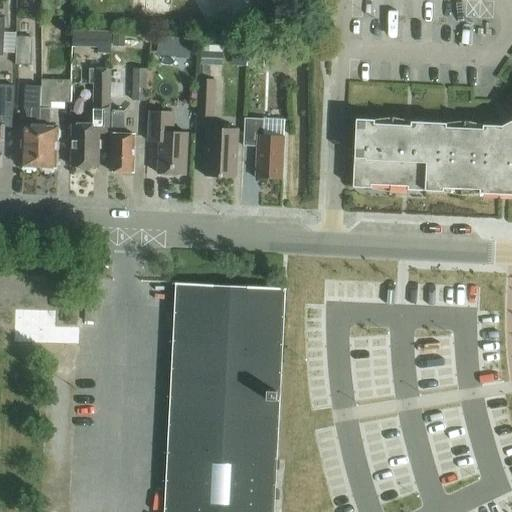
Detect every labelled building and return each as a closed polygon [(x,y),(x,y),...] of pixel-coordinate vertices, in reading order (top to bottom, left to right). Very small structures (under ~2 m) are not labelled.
[(74,50),(112,47),(111,27),(73,29),(74,50)] [(32,66),(33,37),(18,36),(16,66),(32,66)] [(224,45),(202,44),(201,65),(203,65),(202,79),(199,79),(198,116),(215,117),(216,80),(210,80),(211,65),(223,65),(224,45)] [(148,69),(134,68),(133,100),(147,101),(148,69)] [(112,70),(90,69),(90,84),(95,84),(94,126),(73,125),(72,167),(77,167),(81,172),(90,172),(94,168),(99,168),(99,135),(111,135),(112,70)] [(41,108),(39,168),(43,168),(45,170),(51,171),(54,168),(57,168),(59,126),(50,126),(51,102),(71,103),(71,81),(42,80),(41,87),(41,108)] [(0,86),(0,167),(4,167),(5,142),(4,142),(5,128),(13,129),(15,87),(0,86)] [(41,108),(41,87),(26,86),(25,109),(30,125),(22,125),(20,167),(25,167),(27,170),(33,170),(35,167),(39,168),(41,108)] [(134,172),(136,135),(125,134),(125,112),(113,111),(111,172),(134,172)] [(186,175),(188,133),(173,132),(174,112),(150,111),(149,141),(160,141),(158,173),(186,175)] [(511,120),(502,126),(356,119),(353,187),(511,194),(511,120)] [(282,184),(285,139),(264,138),(265,122),(246,121),(244,149),(258,150),(256,182),(282,184)] [(236,177),(239,129),(207,128),(205,176),(236,177)] [(171,411),(279,417),(279,404),(281,404),(281,402),(280,402),(281,375),(282,375),(282,374),(281,374),(282,348),(284,348),(284,346),(282,346),(284,320),(285,320),(285,319),(284,318),(285,290),(287,290),(287,288),(176,283),(176,285),(177,285),(171,411)] [(278,430),(279,417),(171,411),(169,453),(168,453),(167,454),(169,455),(166,510),(165,510),(165,511),(166,511),(274,511),(275,487),(277,487),(277,485),(275,485),(276,469),(279,469),(279,468),(273,467),(273,459),(278,459),(278,458),(277,458),(278,431),(280,431),(280,430),(278,430)]
